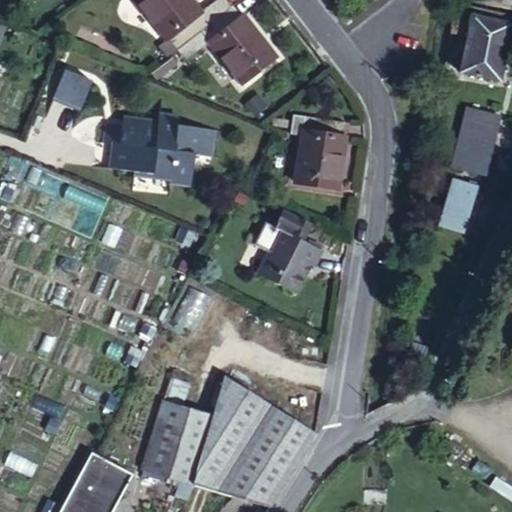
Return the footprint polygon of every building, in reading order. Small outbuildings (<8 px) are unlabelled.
[(136,0),(168,40),(202,14),(191,0),(136,0)] [(168,40),(177,52),(178,51),(202,32),(232,9),(225,0),(219,0),(202,14),(168,40)] [(440,7),(434,46),(452,48),(449,63),(490,70),(502,0),(446,0),(444,9),(440,7)] [(235,6),(232,9),(202,32),(211,44),(243,18),(235,6)] [(246,17),(243,18),(211,44),(244,86),(278,59),(246,17)] [(202,32),(178,51),(187,63),(211,44),(202,32)] [(85,108),(96,82),(69,71),(58,97),(85,108)] [(451,171),(489,177),(500,111),(462,104),(451,171)] [(164,122),(184,126),(185,119),(165,115),(164,122)] [(163,133),(164,122),(130,117),(128,127),(163,133)] [(220,132),(184,126),(164,122),(163,133),(128,127),(112,124),(109,144),(115,145),(124,146),(120,169),(136,172),(155,175),(155,172),(172,175),(171,184),(170,187),(193,190),(198,157),(216,160),(220,132)] [(292,142),(303,144),(304,138),(305,124),(295,123),(292,142)] [(346,130),(305,124),(304,138),(344,143),(346,130)] [(304,138),(303,144),(296,189),(340,196),(347,144),(344,143),(304,138)] [(124,146),(115,145),(111,168),(120,169),(124,146)] [(155,175),(136,172),(135,178),(171,184),(172,175),(155,172),(155,175)] [(474,186),(453,180),(444,225),(467,229),(474,186)] [(315,273),(324,256),(304,246),(312,231),(286,217),(277,232),(267,227),(256,250),(272,258),(260,281),(296,299),(311,270),(315,273)] [(511,299),(484,294),(458,359),(511,366),(511,299)] [(183,399),(188,382),(173,377),(168,395),(183,399)] [(273,510),(318,439),(229,380),(218,418),(168,405),(147,467),(273,510)] [(413,444),(397,443),(396,456),(412,457),(413,444)] [(115,511),(137,472),(97,454),(64,511),(115,511)]
